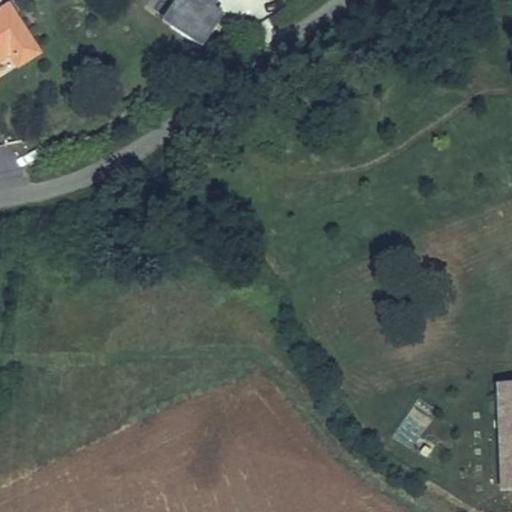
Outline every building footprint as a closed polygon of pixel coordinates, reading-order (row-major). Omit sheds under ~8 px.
[(193,0),(180,0),(164,23),(173,29),(193,0)] [(193,0),(173,29),(194,44),(217,11),(224,0),(193,0)] [(0,57),(17,46),(25,58),(26,58),(45,44),(27,21),(11,1),(0,9),(0,57)] [(223,15),(217,11),(194,44),(199,48),(223,15)] [(511,386),(498,387),(501,491),(511,490),(511,386)]
